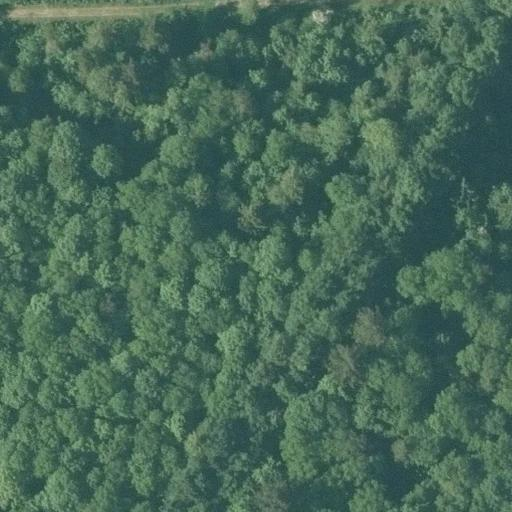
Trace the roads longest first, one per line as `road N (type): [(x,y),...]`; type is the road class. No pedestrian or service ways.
road 1 (track): [(197,511),(349,283),(506,0)]
road 2 (track): [(0,16),(356,0)]
